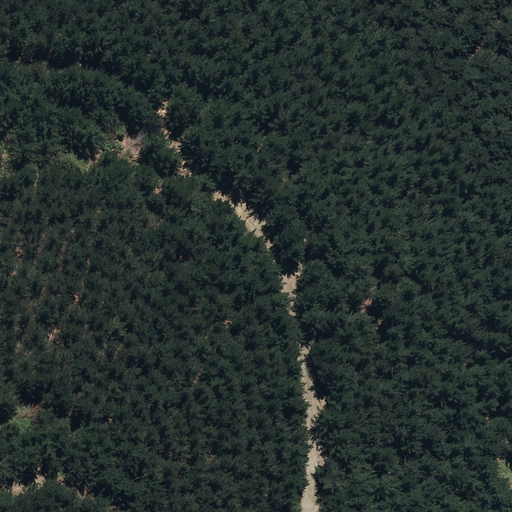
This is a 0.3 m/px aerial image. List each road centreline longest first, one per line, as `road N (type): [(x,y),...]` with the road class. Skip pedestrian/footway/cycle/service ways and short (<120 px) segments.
road 1 (track): [(308,511),(312,427),(283,274),(265,231),(193,174),(124,89),(62,69)]
road 2 (track): [(0,490),(26,480),(66,481),(114,511)]
